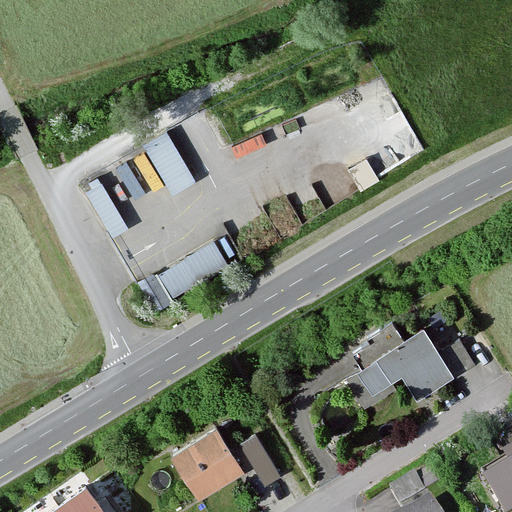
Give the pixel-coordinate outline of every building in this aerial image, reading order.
[(171,188),(195,178),(171,126),(147,137),(171,188)] [(351,164),(361,186),(379,177),(369,155),(351,164)] [(218,238),(143,274),(156,302),(232,266),(218,238)] [(370,395),(397,377),(413,401),(452,376),(419,326),(353,369),(370,395)] [(167,456),(195,502),(242,473),(214,428),(167,456)] [(260,428),(242,436),(262,480),(280,472),(260,428)] [(511,511),(511,450),(498,459),(503,468),(477,484),(494,511),(511,511)] [(419,472),(372,491),(381,511),(393,511),(430,497),(419,472)] [(108,511),(87,481),(40,511),(108,511)] [(438,511),(430,498),(405,511),(438,511)]
